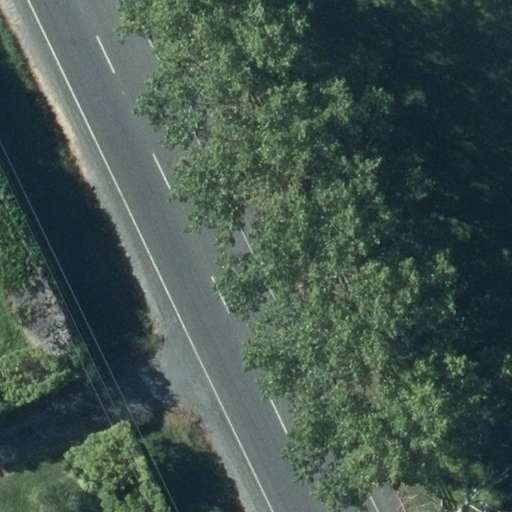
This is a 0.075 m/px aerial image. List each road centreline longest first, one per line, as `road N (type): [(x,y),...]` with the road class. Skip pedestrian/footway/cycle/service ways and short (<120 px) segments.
road 1 (unclassified): [(336,511),(87,0)]
road 2 (unknown): [(0,283),(181,194)]
